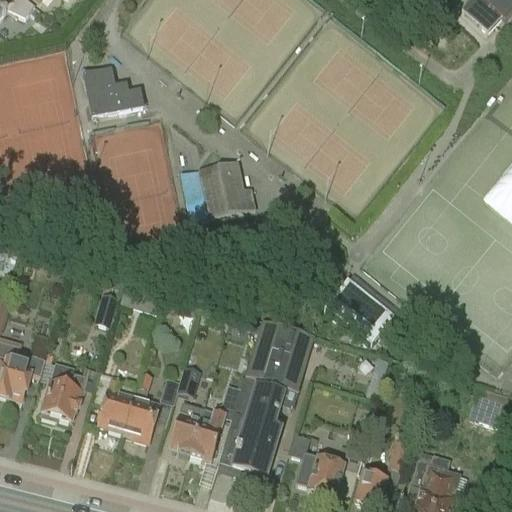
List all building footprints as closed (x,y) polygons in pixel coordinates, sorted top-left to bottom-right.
[(33,12),(18,0),(0,0),(0,22),(5,16),(24,23),(33,12)] [(70,0),(28,0),(39,9),(46,0),(65,0),(69,1),(70,0)] [(500,27),(503,30),(511,21),(511,0),(471,0),(474,3),(460,18),(486,42),(500,27)] [(113,92),(110,76),(89,80),(82,81),(92,124),(142,114),(138,96),(127,99),(125,90),(113,92)] [(243,195),(237,167),(197,175),(207,224),(254,214),(251,194),(243,195)] [(342,268),(297,231),(283,249),(328,285),(342,268)] [(397,317),(351,280),(329,307),(374,345),(397,317)] [(162,296),(126,285),(118,311),(155,322),(162,296)] [(0,334),(8,307),(0,304),(0,334)] [(113,307),(101,304),(94,329),(106,332),(113,307)] [(238,404),(232,426),(216,480),(262,494),(274,453),(267,451),(279,411),(292,415),(313,342),(261,326),(252,355),(241,394),(238,404)] [(21,349),(0,342),(0,403),(8,406),(9,402),(21,406),(28,383),(38,386),(50,344),(34,339),(28,361),(19,358),(21,349)] [(49,387),(40,420),(41,420),(40,424),(55,428),(55,424),(68,428),(72,416),(75,417),(80,397),(92,401),(99,378),(83,373),(80,383),(67,380),(68,374),(54,371),(49,387)] [(180,388),(177,397),(193,402),(200,377),(184,372),(180,388)] [(148,396),(152,382),(141,379),(137,393),(148,396)] [(123,439),(132,405),(118,401),(122,386),(111,383),(97,432),(123,439)] [(177,397),(180,388),(166,384),(159,408),(173,412),(177,397)] [(210,468),(223,424),(232,426),(238,404),(241,394),(227,391),(222,410),(214,413),(212,420),(202,417),(189,463),(210,468)] [(511,402),(477,392),(468,424),(511,436),(511,402)] [(132,405),(123,439),(131,441),(130,446),(147,450),(158,412),(132,405)] [(168,457),(189,463),(202,417),(181,411),(168,457)] [(356,420),(352,435),(349,434),(347,439),(352,441),(346,462),(360,466),(368,439),(369,439),(373,425),(356,420)] [(308,445),(293,441),(287,462),(301,466),(294,492),(335,503),(343,470),(304,460),(308,445)] [(407,451),(396,448),(388,474),(390,475),(389,478),(376,474),(373,484),(362,481),(353,510),(361,511),(379,511),(384,498),(393,501),(407,451)] [(408,500),(406,500),(405,504),(400,503),(396,511),(450,511),(453,506),(452,505),(462,471),(420,459),(408,500)]
